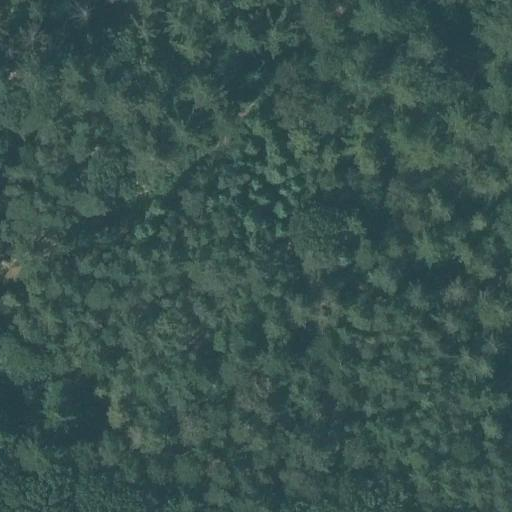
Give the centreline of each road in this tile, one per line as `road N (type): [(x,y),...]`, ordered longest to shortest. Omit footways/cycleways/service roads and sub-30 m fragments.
road 1 (track): [(0,285),(163,196),(223,84),(270,26),(306,0)]
road 2 (track): [(0,470),(252,511)]
road 3 (track): [(143,0),(218,95)]
